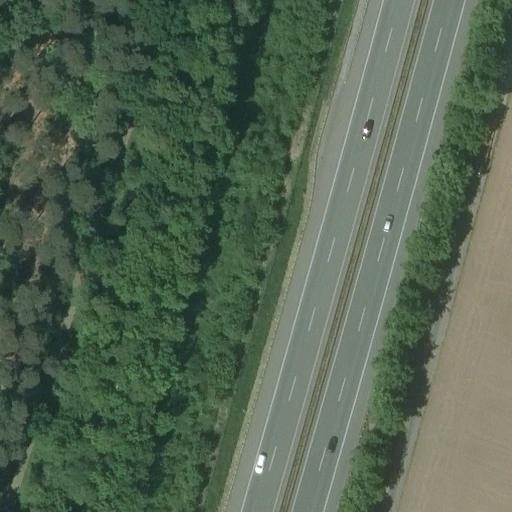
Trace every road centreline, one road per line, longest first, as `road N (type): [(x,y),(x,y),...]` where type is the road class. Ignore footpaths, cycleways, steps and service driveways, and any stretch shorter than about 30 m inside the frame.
road 1 (motorway): [(389,0),(245,511)]
road 2 (motorway): [(314,511),(457,0)]
road 3 (unclassified): [(511,42),(386,511)]
